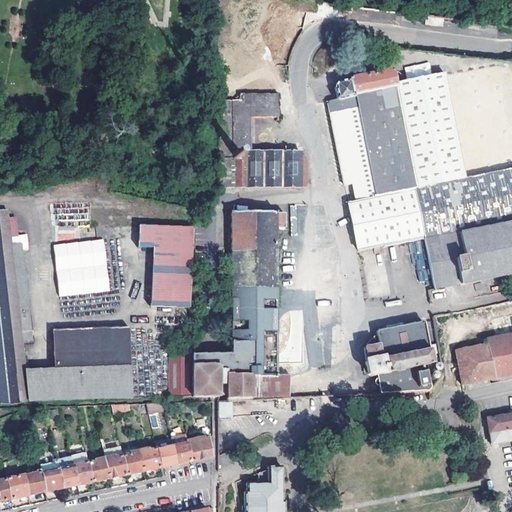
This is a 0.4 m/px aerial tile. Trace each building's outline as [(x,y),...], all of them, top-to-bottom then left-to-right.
[(349,79),(353,94),(369,91),(395,86),(394,82),(392,69),(349,78),(349,79)] [(368,178),(372,177),(373,181),(374,189),(375,194),(371,195),(354,199),(347,200),(348,203),(349,206),(350,212),(351,216),(357,248),(365,246),(376,244),(423,235),(435,233),(458,228),(463,253),(454,255),(459,281),(511,270),(511,164),(464,175),(443,72),(394,82),(395,86),(369,91),(372,103),(357,106),(355,106),(353,107),(353,108),(368,178)] [(353,94),(349,79),(341,81),(337,82),(335,82),(334,84),(334,85),(334,87),(334,89),(336,99),(337,98),(343,97),(347,96),(353,95),(353,94)] [(350,182),(368,178),(353,108),(353,107),(355,106),(357,106),(372,103),(369,91),(353,94),(353,95),(347,96),(343,97),(337,98),(336,99),(329,100),(327,103),(328,105),(328,109),(329,110),(329,112),(331,121),(334,139),(338,156),(342,174),(344,183),(350,182)] [(299,152),(293,151),(288,151),(284,151),(255,151),(250,151),(250,137),(250,118),(277,117),(277,93),(240,93),(240,100),(218,100),(218,188),(304,187),(306,183),(306,162),(304,157),(300,157),(299,152)] [(368,178),(350,182),(354,199),(371,195),(375,194),(374,189),(373,181),(372,177),(368,178)] [(290,205),(290,234),(305,234),(304,205),(290,205)] [(55,208),(57,221),(68,219),(68,217),(76,216),(76,212),(66,213),(65,207),(55,208)] [(0,403),(131,399),(128,325),(52,329),(53,367),(26,369),(23,339),(32,338),(28,309),(19,310),(6,217),(5,211),(0,211),(0,403)] [(277,309),(277,306),(276,229),(284,229),(284,214),(276,214),(276,212),(253,212),(230,212),(231,354),(230,354),(231,375),(246,377),(247,401),(251,401),(289,399),(288,376),(277,376),(277,326),(279,326),(279,320),(277,320),(277,309)] [(16,215),(6,217),(19,310),(28,309),(16,215)] [(189,221),(137,218),(136,234),(151,235),(148,299),(186,301),(189,221)] [(435,233),(423,235),(433,286),(459,281),(454,255),(463,253),(458,228),(435,233)] [(53,242),(59,292),(107,286),(101,236),(53,242)] [(430,299),(443,297),(442,293),(433,294),(432,289),(429,289),(430,299)] [(511,301),(489,306),(490,314),(511,309),(511,329),(494,333),(484,335),(485,340),(454,347),(461,385),(486,381),(502,377),(511,375),(511,301)] [(511,309),(490,314),(494,333),(511,329),(511,309)] [(424,366),(429,392),(442,375),(440,362),(432,364),(423,323),(422,322),(402,326),(387,329),(376,332),(375,333),(376,337),(377,341),(378,344),(366,347),(364,347),(366,361),(365,361),(368,375),(371,377),(375,376),(424,366)] [(376,337),(366,347),(378,344),(377,341),(376,337)] [(192,394),(191,397),(217,397),(218,396),(218,383),(226,383),(226,398),(227,398),(228,402),(230,402),(239,401),(247,401),(246,377),(231,375),(230,354),(192,354),(192,357),(169,358),(169,393),(192,394)] [(379,394),(429,392),(424,366),(375,376),(379,394)] [(217,402),(217,417),(231,417),(230,402),(228,402),(217,402)] [(146,403),(149,414),(165,410),(163,403),(146,403)] [(128,404),(111,404),(112,413),(130,413),(128,404)] [(511,414),(486,419),(491,444),(511,440),(511,414)] [(186,435),(171,438),(172,447),(176,465),(179,464),(191,462),(187,441),(186,435)] [(201,459),(213,457),(209,437),(187,441),(191,462),(201,459)] [(137,446),(120,450),(122,457),(128,456),(128,455),(138,452),(137,446)] [(156,450),(160,468),(164,467),(176,465),(172,447),(156,450)] [(120,450),(103,454),(104,459),(114,457),(114,459),(122,457),(120,450)] [(149,450),(138,452),(142,472),(160,468),(156,450),(149,452),(149,450)] [(122,457),(125,475),(142,472),(138,452),(128,455),(128,456),(122,457)] [(85,454),(78,455),(80,464),(87,463),(85,454)] [(78,455),(70,457),(70,458),(72,466),(76,486),(91,482),(87,465),(87,463),(80,464),(78,455)] [(104,459),(108,479),(125,475),(122,457),(114,459),(114,457),(104,459)] [(70,458),(55,461),(55,462),(57,469),(72,466),(70,458)] [(94,463),(87,465),(91,482),(108,479),(104,459),(94,462),(94,463)] [(38,466),(40,473),(44,492),(61,489),(57,469),(55,462),(38,466)] [(72,466),(57,469),(61,489),(76,486),(72,466)] [(283,511),(284,501),(282,502),(281,467),(266,470),(265,473),(255,473),(255,482),(245,483),(244,491),(242,491),(241,511),(283,511)] [(40,473),(23,476),(27,496),(44,492),(40,473)] [(5,480),(6,481),(9,499),(27,496),(23,476),(5,480)] [(0,501),(9,499),(6,481),(0,482),(0,501)]
